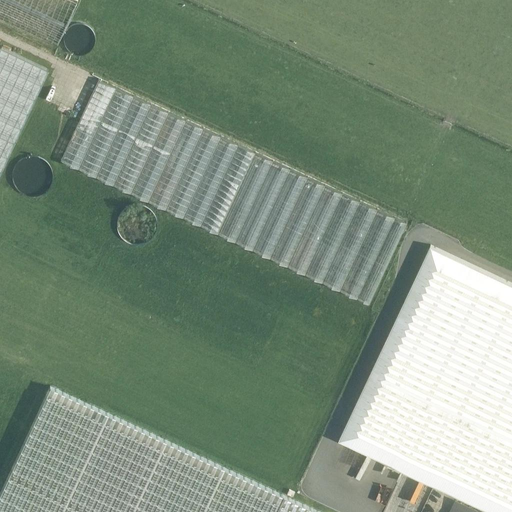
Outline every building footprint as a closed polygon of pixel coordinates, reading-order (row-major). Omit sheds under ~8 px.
[(0,0),(0,18),(56,44),(77,0),(76,0),(0,0)] [(97,40),(97,37),(96,34),(95,31),(93,29),(91,27),(88,26),(84,24),(82,24),(79,24),(76,25),(73,27),(71,28),(69,30),(68,33),(67,36),(66,39),(66,42),(67,45),(68,48),(70,51),(72,52),(75,54),(77,55),(81,55),(84,55),(87,55),(90,53),(92,51),(94,49),(96,47),(97,43),(97,40)] [(0,46),(0,134),(14,141),(47,69),(0,46)] [(98,79),(61,160),(368,302),(406,222),(98,79)] [(0,134),(0,171),(14,141),(0,134)] [(52,183),(52,178),(52,174),(51,171),(49,167),(46,163),(44,161),(40,159),(36,157),(31,156),(27,156),(22,157),(17,160),(14,162),(11,165),(9,169),(8,174),(7,178),(8,183),(9,187),(11,191),(13,194),(16,196),(20,199),(24,200),(29,201),(34,200),(38,199),(41,198),(45,195),(48,191),(50,187),(52,183)] [(156,229),(156,225),(156,221),(155,216),(153,212),(150,208),(146,206),(142,203),(137,202),(133,201),(129,202),(125,203),(121,205),(116,208),(114,211),(111,216),(110,220),(110,224),(110,229),(111,234),(114,238),(116,241),(121,245),(124,246),(129,248),(133,248),(137,248),(141,247),(145,245),(150,241),(153,238),(155,233),(156,229)] [(511,511),(511,283),(431,246),(340,441),(494,511),(511,511)] [(319,511),(292,499),(50,383),(0,494),(0,511),(319,511)] [(489,511),(455,498),(449,511),(489,511)]
